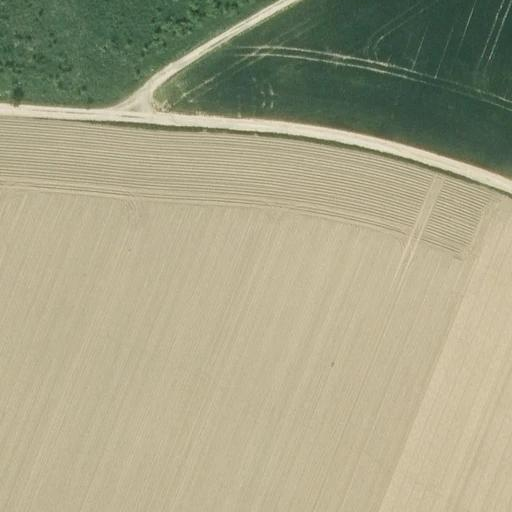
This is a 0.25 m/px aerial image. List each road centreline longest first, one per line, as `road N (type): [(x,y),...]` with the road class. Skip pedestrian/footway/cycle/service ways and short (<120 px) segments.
road 1 (track): [(123,116),(341,138),(511,188)]
road 2 (track): [(123,116),(150,84),(288,0)]
road 3 (track): [(0,107),(123,116)]
